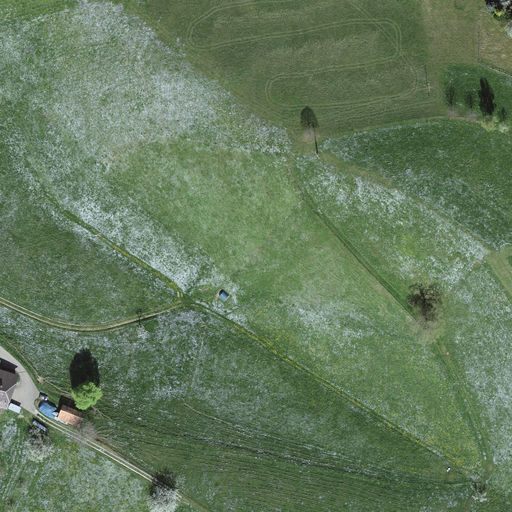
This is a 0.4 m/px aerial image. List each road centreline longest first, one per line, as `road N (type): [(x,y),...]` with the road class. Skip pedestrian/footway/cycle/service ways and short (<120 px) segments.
road 1 (track): [(0,351),(21,371),(36,413),(201,511)]
road 2 (track): [(0,300),(81,327),(177,304)]
